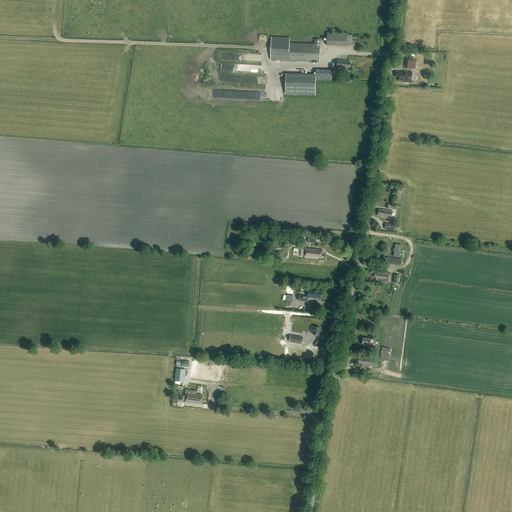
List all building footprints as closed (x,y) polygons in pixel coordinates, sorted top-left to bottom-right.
[(347,46),(347,33),(327,32),(327,45),(347,46)] [(270,60),(320,62),(321,39),(314,39),(314,44),(290,43),(290,37),(271,37),(270,60)] [(350,68),(350,61),(345,61),(345,60),(338,59),(337,67),(346,68),(350,68)] [(415,65),(416,60),(405,59),(405,67),(412,68),(412,65),(415,65)] [(332,80),(332,70),(316,69),(316,74),(315,80),(316,80),(332,80)] [(398,80),(400,80),(404,81),(404,82),(411,83),(412,72),(402,71),(401,72),(396,72),(395,77),(398,77),(398,80)] [(316,80),(315,80),(316,74),(286,74),(285,94),(315,94),(316,80)] [(394,213),(392,213),(393,211),(384,210),(383,210),(379,209),(378,215),(382,216),(382,217),(392,219),(392,215),(394,216),(394,213)] [(308,242),(316,243),(317,235),(295,233),(295,236),(298,236),(298,235),(302,235),(301,237),(304,238),(304,237),(308,237),(308,242)] [(300,256),(304,257),(304,258),(318,259),(318,258),(324,258),(324,254),(322,254),(322,250),(305,248),(305,249),(301,249),(300,256)] [(388,282),(390,273),(377,271),(377,273),(375,273),(374,277),(376,277),(376,280),(388,282)] [(321,298),(322,292),(318,291),(319,291),(309,289),(308,296),(308,297),(314,298),(314,297),(321,298)] [(319,335),(321,328),(312,326),(311,331),(313,332),(313,334),(319,335)] [(302,344),(303,337),(290,335),(289,342),(302,344)] [(389,361),(391,349),(382,347),(380,360),(389,361)] [(358,357),(357,363),(364,364),(364,365),(374,366),(376,358),(366,357),(365,358),(358,357)] [(176,368),(175,380),(176,380),(175,383),(183,384),(184,381),(181,380),(181,377),(185,378),(186,369),(176,368)] [(202,403),(203,395),(196,394),(197,392),(196,391),(186,390),(184,402),(202,403)]
